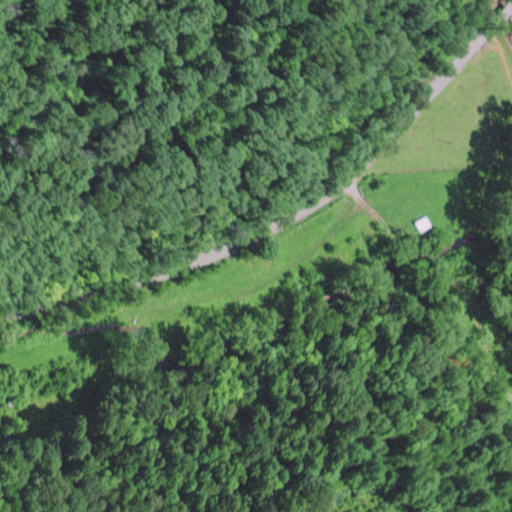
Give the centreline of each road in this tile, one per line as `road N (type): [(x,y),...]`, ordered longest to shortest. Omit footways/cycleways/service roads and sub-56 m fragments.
road 1 (tertiary): [(0,311),(81,297),(191,258),(274,224),(349,179),(511,0)]
road 2 (residential): [(511,418),(413,307),(349,179)]
